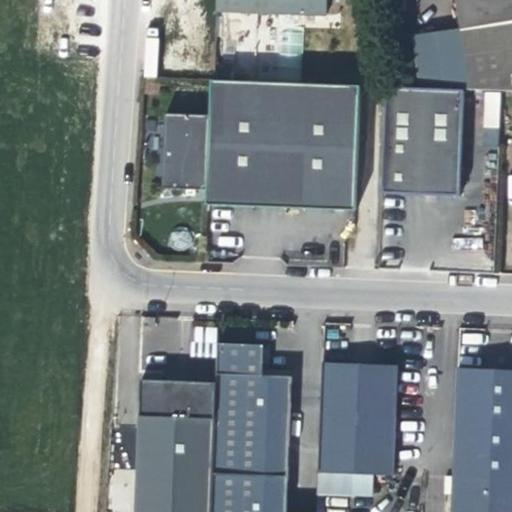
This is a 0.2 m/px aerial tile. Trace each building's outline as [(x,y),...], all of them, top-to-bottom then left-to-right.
[(274,26),(276,0),(224,0),(222,22),(274,26)] [(336,0),(276,0),(274,26),(333,30),(336,0)] [(511,0),(462,0),(476,100),(489,100),(505,101),(511,101),(511,0)] [(232,216),(356,221),(361,96),(210,89),(209,119),(205,189),(204,215),(210,215),(212,215),(232,216)] [(463,206),(468,99),(392,96),(390,96),(386,203),(414,204),(463,206)] [(503,137),(505,101),(489,100),(487,136),(503,137)] [(205,189),(209,119),(170,118),(168,188),(183,188),(205,189)] [(302,511),(290,511),(295,375),(276,374),(266,374),(267,344),(259,344),(222,342),(221,367),(220,376),(214,511),(302,511)] [(276,374),(277,344),(267,344),(266,374),(276,374)] [(220,376),(221,367),(172,365),(145,364),(145,373),(220,376)] [(400,383),(400,374),(353,372),(326,371),(325,380),(400,383)] [(214,511),(220,376),(145,373),(139,511),(214,511)] [(511,511),(511,378),(493,378),(477,377),(462,377),(456,507),(455,511),(511,511)] [(396,484),(400,383),(325,380),(322,481),(396,484)]
